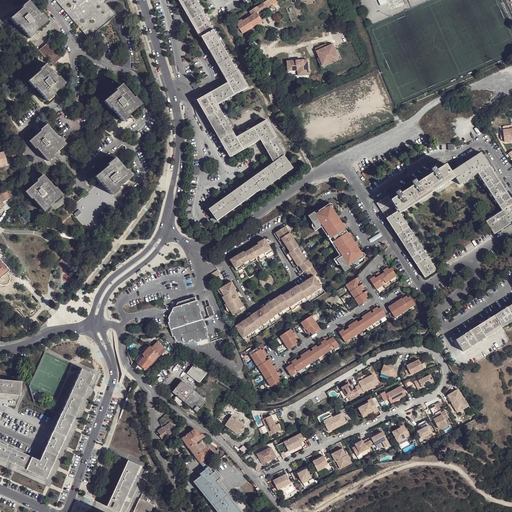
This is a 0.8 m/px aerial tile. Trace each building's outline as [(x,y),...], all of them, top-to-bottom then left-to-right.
[(118,18),(107,5),(112,1),(110,0),(56,0),(91,42),(118,18)] [(179,0),(186,12),(194,24),(201,37),(202,36),(214,29),(204,11),(197,0),(179,0)] [(236,23),(242,33),(253,27),(261,22),(256,13),(266,8),(268,6),(269,8),(275,5),(276,6),(281,4),(278,0),(270,0),(258,8),(257,6),(250,11),(252,15),(243,21),(242,20),(236,23)] [(395,0),(386,0),(388,2),(392,0),(395,5),(390,7),(392,11),(399,7),(395,0)] [(31,7),(13,22),(30,42),(48,26),(31,7)] [(226,77),(228,82),(235,94),(249,86),(239,69),(238,70),(214,29),(202,36),(209,48),(215,59),(222,70),(226,77)] [(241,39),(242,40),(244,44),(247,50),(252,47),(246,37),(241,39)] [(319,65),(339,56),(336,50),(335,51),(332,44),(326,47),(325,44),(314,49),(318,58),(316,59),(319,65)] [(48,68),(50,71),(62,60),(50,46),(40,54),(50,66),(48,68)] [(339,56),(319,65),(320,68),(340,59),(339,56)] [(306,60),(286,62),(287,69),(298,69),(299,76),(308,75),(306,60)] [(50,71),(48,68),(30,84),(47,103),(64,88),(50,71)] [(298,69),(287,69),(287,71),(297,71),(297,78),(308,78),(308,75),(299,76),(298,69)] [(218,104),(235,94),(228,82),(224,84),(211,92),(218,104)] [(124,87),(105,103),(121,122),(140,106),(124,87)] [(237,136),(234,131),(221,108),(218,104),(211,92),(198,99),(203,108),(207,116),(214,128),(220,139),(225,148),(230,156),(244,149),(237,136)] [(285,153),(276,137),(277,136),(267,119),(254,127),(261,139),(265,146),(269,153),(273,160),(285,153)] [(46,162),(63,147),(47,127),(29,143),(46,162)] [(261,139),(254,127),(237,136),(244,149),(261,139)] [(511,141),(511,140),(511,129),(507,129),(507,132),(503,132),(500,133),(500,139),(503,139),(504,143),(511,141)] [(138,134),(131,139),(135,144),(142,138),(138,134)] [(15,168),(19,167),(17,163),(15,148),(10,150),(15,168)] [(460,185),(473,176),(478,173),(489,165),(481,152),(473,157),(464,163),(458,167),(451,172),(455,177),(460,185)] [(260,171),(253,177),(242,185),(231,193),(220,201),(209,208),(214,215),(217,219),(218,219),(239,204),(261,188),(261,190),(277,178),(293,167),(284,154),(270,164),(268,166),(260,171)] [(100,185),(112,199),(132,181),(116,162),(95,180),(100,186),(100,185)] [(398,211),(400,214),(408,208),(416,203),(425,197),(433,192),(444,185),(455,177),(451,172),(446,164),(446,165),(437,170),(435,167),(431,170),(433,173),(424,179),(418,183),(416,180),(412,183),(414,186),(408,190),(401,194),(399,191),(396,193),(398,196),(391,200),(398,211)] [(511,196),(511,198),(505,190),(500,181),(495,173),(489,165),(478,173),(488,189),(499,205),(502,210),(486,221),(494,234),(503,229),(511,223),(510,222),(511,220),(511,196)] [(42,212),(60,197),(43,177),(25,193),(42,212)] [(6,191),(7,192),(20,185),(21,184),(20,182),(10,187),(5,190),(5,191),(6,191)] [(20,185),(7,192),(8,195),(21,187),(20,185)] [(100,185),(100,186),(70,212),(90,236),(105,222),(103,220),(119,207),(112,199),(100,185)] [(0,206),(1,206),(0,203),(10,198),(8,195),(7,192),(6,191),(5,191),(0,193),(0,206)] [(386,218),(398,211),(391,200),(388,196),(376,203),(386,218)] [(320,206),(308,213),(313,220),(315,224),(323,219),(333,235),(335,234),(336,237),(335,238),(344,253),(336,258),(344,270),(356,263),(354,261),(364,255),(363,253),(367,251),(334,199),(321,207),(320,206)] [(428,256),(419,243),(409,227),(400,214),(398,211),(386,218),(392,227),(397,235),(402,243),(408,251),(412,257),(416,264),(420,271),(425,277),(436,269),(428,256)] [(315,224),(313,220),(312,223),(314,227),(322,223),(331,237),(333,235),(323,219),(315,224)] [(286,228),(275,234),(278,239),(281,237),(287,246),(295,241),(286,228)] [(265,238),(258,242),(259,244),(264,253),(265,255),(273,251),(265,238)] [(344,253),(335,238),(333,239),(341,252),(333,257),(336,261),(339,262),(336,258),(344,253)] [(303,255),(295,241),(287,246),(283,249),(286,254),(289,252),(290,254),(287,256),(291,263),(293,262),(303,255)] [(264,253),(259,244),(252,248),(257,257),(264,253)] [(257,257),(252,248),(245,252),(251,263),(252,264),(257,261),(256,257),(257,257)] [(245,252),(244,250),(237,255),(242,264),(244,263),(245,266),(251,263),(245,252)] [(309,261),(305,254),(303,255),(293,262),(297,268),(302,265),(309,261)] [(237,255),(230,259),(237,271),(242,268),(240,265),(242,264),(237,255)] [(8,271),(0,261),(0,277),(6,273),(8,271)] [(315,275),(314,268),(309,261),(302,265),(310,278),(315,275)] [(386,269),(384,266),(382,268),(384,272),(390,281),(396,277),(391,268),(389,269),(387,270),(386,269)] [(390,281),(384,272),(380,274),(378,271),(375,273),(377,277),(383,286),(390,281)] [(9,276),(6,273),(0,277),(0,284),(2,286),(5,285),(8,282),(9,279),(9,276)] [(306,298),(322,288),(315,275),(310,278),(308,280),(311,285),(309,287),(305,282),(299,286),(306,297),(306,298)] [(383,286),(377,277),(375,278),(373,279),(372,277),(371,275),(367,277),(375,290),(383,286)] [(357,280),(356,277),(343,284),(347,291),(355,286),(355,285),(353,282),(355,281),(357,280)] [(223,292),(222,293),(224,296),(235,289),(236,288),(232,281),(220,288),(223,292)] [(362,287),(360,284),(355,286),(347,291),(352,299),(360,294),(359,292),(358,290),(360,288),(362,287)] [(290,307),(290,308),(306,297),(299,286),(298,285),(292,289),(295,294),(292,296),(289,291),(282,295),(290,307)] [(308,301),(324,291),(322,288),(306,298),(308,300),(308,301)] [(223,296),(222,297),(226,303),(237,296),(240,295),(238,292),(237,292),(235,289),(224,296),(223,296)] [(366,294),(364,291),(360,294),(352,299),(356,306),(365,300),(362,297),(364,296),(366,294)] [(267,305),(273,317),(290,307),(282,295),(282,294),(275,298),(278,304),(276,306),(272,300),(266,304),(267,305)] [(237,296),(226,303),(230,310),(233,314),(236,313),(237,315),(242,312),(240,308),(244,306),(240,299),(239,299),(237,296)] [(197,297),(179,302),(170,319),(177,339),(187,342),(194,339),(197,342),(209,337),(211,342),(224,338),(212,306),(207,307),(210,317),(204,320),(197,297)] [(306,297),(290,308),(291,310),(292,310),(308,300),(306,298),(306,297)] [(415,307),(410,299),(407,301),(406,302),(404,299),(403,297),(400,299),(401,301),(402,302),(407,312),(415,307)] [(407,312),(402,302),(398,305),(397,303),(396,301),(393,303),(394,305),(395,307),(400,316),(407,312)] [(502,327),(511,320),(511,304),(505,308),(503,309),(501,310),(502,311),(495,315),(488,319),(488,318),(486,320),(485,321),(478,325),(469,331),(467,332),(465,333),(466,333),(456,340),(463,351),(486,337),(502,327)] [(251,316),(258,327),(274,318),(273,317),(267,305),(260,310),(263,314),(260,316),(257,311),(250,315),(251,316)] [(400,316),(395,307),(391,309),(390,307),(388,306),(386,307),(393,320),(400,316)] [(273,317),(274,318),(275,319),(291,310),(290,308),(290,307),(273,317)] [(373,309),(371,307),(369,308),(371,312),(377,321),(383,317),(378,308),(376,309),(374,311),(373,309)] [(309,311),(300,317),(303,321),(301,322),(298,323),(300,326),(313,318),(309,311)] [(361,313),(369,326),(377,321),(371,312),(368,314),(366,315),(365,313),(363,311),(361,313)] [(369,326),(361,313),(357,316),(358,317),(359,319),(357,320),(356,321),(362,330),(369,326)] [(243,338),(259,328),(258,327),(251,316),(244,320),(247,325),(244,327),(241,322),(235,326),(239,332),(238,333),(239,336),(241,336),(243,338)] [(258,327),(259,328),(260,330),(276,320),(275,319),(274,318),(258,327)] [(313,318),(300,326),(302,329),(304,328),(306,327),(308,329),(309,331),(318,325),(313,318)] [(362,330),(356,321),(354,322),(351,324),(350,322),(349,320),(347,322),(354,335),(362,330)] [(354,335),(347,322),(344,323),(345,325),(347,327),(344,328),(342,329),(348,339),(354,335)] [(287,330),(285,327),(276,332),(280,339),(293,331),(291,328),(289,329),(287,330)] [(259,328),(243,338),(244,341),(260,331),(260,330),(259,328)] [(348,339),(342,329),(341,330),(338,332),(337,330),(336,328),(333,330),(341,343),(348,339)] [(293,331),(280,339),(285,346),(293,341),(292,339),(291,337),(293,336),(295,334),(293,331)] [(323,334),(320,336),(327,348),(334,344),(328,335),(324,338),(323,334)] [(327,348),(320,336),(319,335),(316,337),(317,340),(318,341),(316,342),(315,343),(320,352),(327,348)] [(160,354),(165,349),(159,342),(152,349),(150,347),(143,356),(141,354),(134,360),(145,370),(160,354)] [(248,356),(261,348),(259,344),(257,345),(254,347),(253,345),(252,342),(243,348),(248,356)] [(315,343),(313,344),(311,346),(310,344),(308,342),(305,344),(308,348),(313,356),(320,352),(315,343)] [(313,356),(308,348),(306,349),(303,350),(302,348),(301,346),(298,348),(305,360),(313,356)] [(252,363),(261,358),(260,355),(258,353),(260,352),(263,351),(261,348),(248,356),(252,363)] [(305,360),(298,348),(295,350),(296,352),(297,354),(295,355),(293,356),(298,365),(305,360)] [(165,349),(160,354),(165,359),(167,357),(168,358),(170,357),(172,356),(165,349)] [(298,365),(293,356),(291,357),(289,358),(288,356),(287,354),(284,356),(284,357),(291,369),(298,365)] [(256,370),(266,364),(263,360),(266,359),(267,358),(265,356),(261,358),(252,363),(256,370)] [(291,369),(284,357),(282,359),(284,363),(280,365),(284,373),(291,369)] [(407,364),(412,373),(423,367),(419,358),(407,364)] [(260,376),(269,370),(267,366),(269,365),(271,364),(269,362),(268,363),(266,364),(256,370),(260,376)] [(195,363),(187,373),(199,383),(207,373),(195,363)] [(384,365),(381,373),(394,378),(397,370),(384,365)] [(93,373),(81,367),(70,392),(82,397),(93,373)] [(275,371),(273,368),(271,369),(269,370),(260,376),(264,382),(272,377),(271,376),(270,374),(272,373),(275,371)] [(418,388),(422,385),(434,380),(430,372),(418,378),(418,377),(414,379),(414,380),(418,388)] [(357,388),(359,393),(379,383),(373,374),(357,382),(359,385),(356,387),(357,388)] [(0,378),(0,392),(20,394),(21,381),(0,378)] [(177,409),(185,399),(196,388),(183,378),(174,390),(176,392),(168,401),(177,409)] [(349,383),(342,387),(350,401),(360,396),(359,393),(356,388),(353,390),(349,383)] [(386,391),(390,400),(405,393),(400,384),(386,391)] [(198,410),(209,399),(196,388),(185,399),(198,410)] [(458,388),(447,395),(451,402),(452,402),(454,400),(460,410),(468,404),(458,388)] [(82,397),(70,392),(61,411),(74,417),(82,397)] [(367,401),(357,407),(361,415),(372,409),(373,411),(377,409),(370,397),(366,399),(367,401)] [(366,399),(355,404),(357,407),(367,401),(366,399)] [(454,400),(452,402),(457,411),(460,410),(454,400)] [(431,409),(433,413),(438,410),(442,408),(439,402),(434,405),(435,407),(431,409)] [(432,417),(437,426),(445,422),(443,417),(446,415),(442,408),(438,410),(439,413),(432,417)] [(74,417),(61,411),(52,431),(64,437),(74,417)] [(333,415),(325,419),(329,428),(339,423),(339,424),(347,421),(341,411),(333,415)] [(233,413),(226,424),(239,431),(245,422),(238,418),(239,417),(233,413)] [(274,419),(267,423),(272,433),(279,430),(276,424),(274,419)] [(420,430),(417,431),(421,438),(432,433),(425,420),(418,424),(420,430)] [(163,428),(158,432),(162,436),(160,437),(163,440),(166,438),(169,435),(170,436),(177,431),(171,423),(164,428),(163,428)] [(392,432),(399,445),(407,440),(406,438),(410,436),(404,425),(400,427),(392,432)] [(196,443),(205,437),(195,429),(183,439),(189,448),(190,447),(196,443)] [(306,437),(302,429),(286,438),(291,447),(304,440),(303,438),(306,437)] [(64,437),(52,431),(43,451),(55,457),(64,437)] [(368,439),(380,433),(378,431),(367,437),(368,439)] [(381,437),(380,433),(368,439),(371,444),(376,442),(377,443),(384,439),(387,445),(391,443),(386,434),(381,437)] [(353,448),(349,450),(353,457),(355,456),(355,455),(362,451),(361,449),(371,444),(368,439),(367,437),(362,440),(361,437),(354,441),(355,443),(352,445),(353,448)] [(13,448),(0,441),(0,457),(8,461),(13,448)] [(212,452),(208,446),(206,447),(202,441),(197,445),(196,443),(190,447),(196,457),(199,462),(200,462),(204,459),(212,452)] [(257,454),(262,464),(263,464),(276,457),(271,447),(257,454)] [(342,447),(333,452),(338,460),(339,459),(342,463),(352,458),(348,453),(346,454),(345,452),(342,447)] [(33,457),(13,448),(8,461),(27,470),(33,457)] [(55,457),(43,451),(39,460),(33,457),(27,470),(46,478),(55,457)] [(330,464),(324,453),(321,454),(325,461),(324,462),(325,464),(326,466),(330,464)] [(321,454),(312,459),(317,468),(325,464),(324,462),(325,461),(321,454)] [(204,459),(200,462),(205,470),(210,467),(209,465),(204,459)] [(129,460),(117,485),(130,490),(141,466),(129,460)] [(241,511),(217,481),(221,479),(216,473),(212,467),(217,464),(214,461),(209,465),(210,467),(205,470),(200,474),(201,476),(194,482),(217,511),(241,511)] [(303,469),(297,472),(302,481),(308,479),(307,477),(311,475),(306,467),(303,469)] [(285,472),(272,479),(277,488),(290,481),(285,472)] [(117,485),(108,507),(119,511),(120,511),(130,490),(117,485)] [(150,511),(154,505),(140,499),(133,511),(150,511)]
